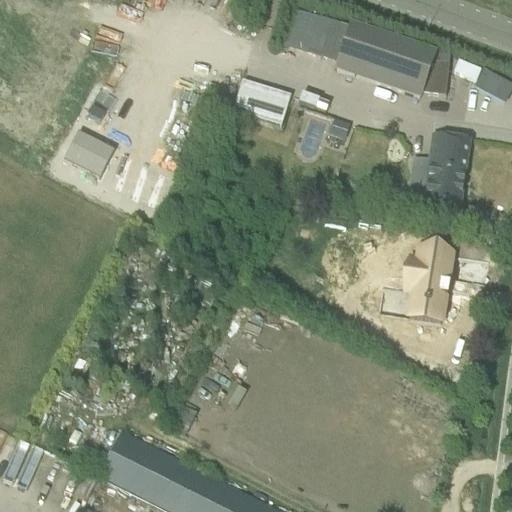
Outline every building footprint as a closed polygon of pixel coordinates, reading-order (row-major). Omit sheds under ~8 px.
[(350,28),(334,74),(417,102),(421,91),(428,93),(427,98),(443,100),(447,68),(430,66),(433,56),(350,28)] [(242,87),(233,116),(279,130),(288,101),(242,87)] [(235,93),(227,90),(216,121),(225,124),(235,93)] [(333,124),(328,139),(343,144),(348,129),(333,124)] [(411,178),(406,210),(424,213),(425,207),(457,212),(467,144),(447,141),(431,139),(427,164),(425,180),(411,178)] [(445,326),(453,258),(422,252),(421,263),(413,261),(409,293),(416,295),(413,320),(445,326)] [(155,511),(264,511),(120,439),(98,483),(155,511)]
